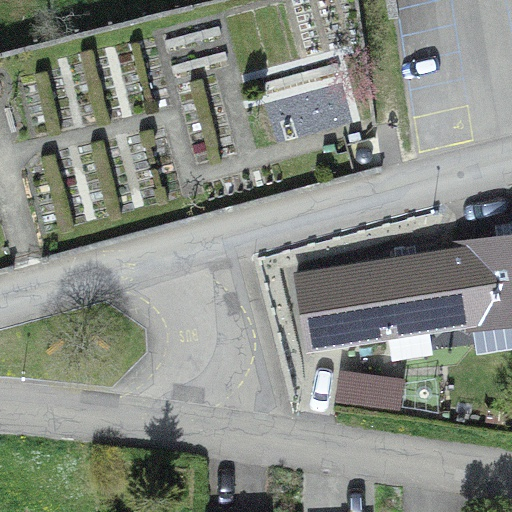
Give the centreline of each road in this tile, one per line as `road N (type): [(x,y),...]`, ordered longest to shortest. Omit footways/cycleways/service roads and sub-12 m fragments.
road 1 (residential): [(178,250),(511,163)]
road 2 (residential): [(195,424),(511,472)]
road 3 (residential): [(0,403),(195,424)]
road 4 (residential): [(0,301),(178,250)]
road 5 (residential): [(178,250),(205,304),(212,352),(195,424)]
